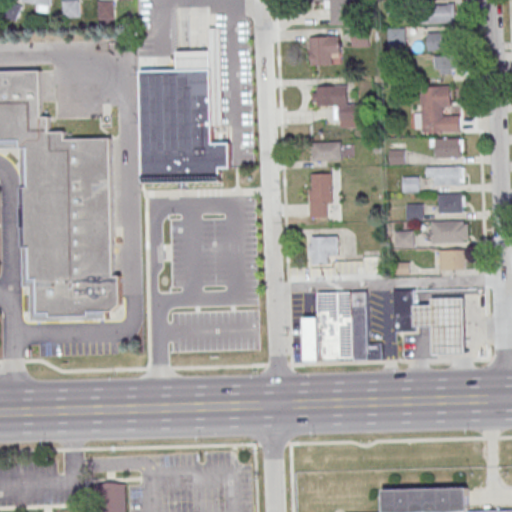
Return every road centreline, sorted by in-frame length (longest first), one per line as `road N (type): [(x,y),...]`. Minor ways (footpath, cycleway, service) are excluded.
road 1 (residential): [(276,511),(280,364),(261,0)]
road 2 (primary): [(511,397),(0,412)]
road 3 (residential): [(505,398),(490,0)]
